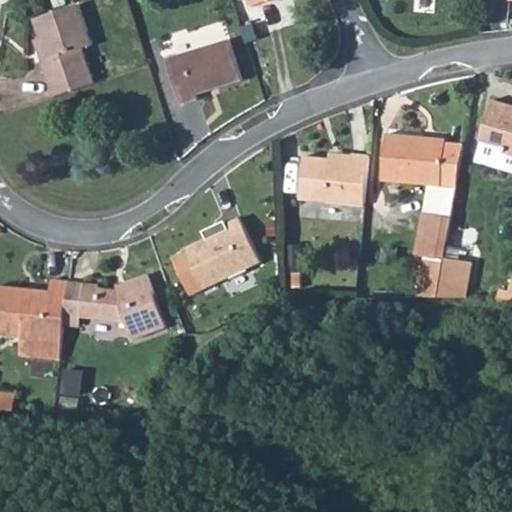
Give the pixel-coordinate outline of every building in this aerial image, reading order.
[(43,60),(56,97),(96,84),(84,49),(94,45),(80,5),(36,19),(49,58),(43,60)] [(254,25),(244,28),(248,43),(258,39),(254,25)] [(231,40),(169,60),(183,105),(199,99),(198,95),(243,80),(231,40)] [(511,105),(493,100),(481,142),(505,149),(503,153),(511,155),(511,105)] [(387,134),(383,180),(437,185),(458,187),(464,145),(423,141),(423,137),(387,134)] [(305,157),(301,200),(366,206),(370,156),(353,154),(353,161),(305,157)] [(437,185),(430,192),(425,220),(451,225),(458,187),(437,185)] [(185,250),(204,290),(263,262),(241,218),(227,225),(229,229),(185,250)] [(446,258),(451,225),(425,220),(422,220),(420,235),(422,236),(418,255),(426,256),(419,297),(439,298),(446,258)] [(446,258),(439,298),(468,297),(474,262),(446,258)] [(71,282),(67,315),(127,322),(134,340),(167,327),(149,275),(126,283),(128,287),(120,290),(101,288),(101,285),(71,282)] [(0,286),(0,335),(24,338),(22,355),(62,360),(67,315),(71,282),(53,280),(52,292),(0,286)] [(0,393),(0,411),(8,412),(10,395),(0,393)]
